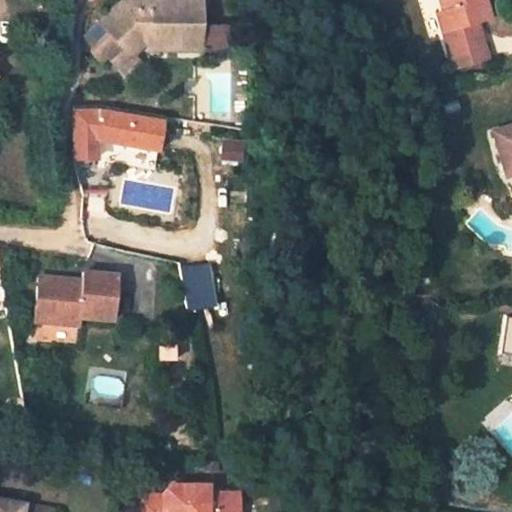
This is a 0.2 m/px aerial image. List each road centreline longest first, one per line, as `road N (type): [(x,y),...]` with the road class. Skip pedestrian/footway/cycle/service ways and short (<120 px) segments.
road 1 (unknown): [(63,230),(228,250)]
road 2 (track): [(0,235),(47,240),(63,230),(70,191),(61,162)]
